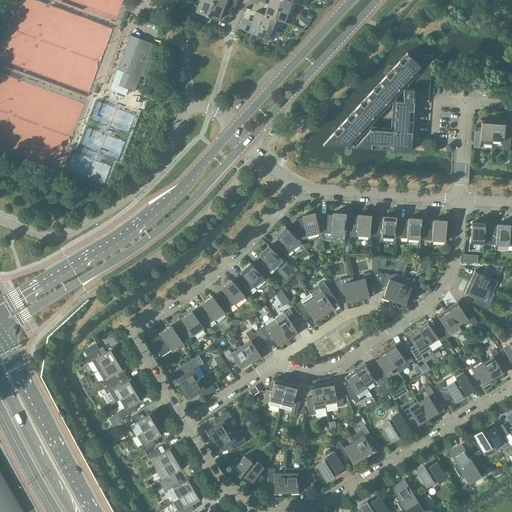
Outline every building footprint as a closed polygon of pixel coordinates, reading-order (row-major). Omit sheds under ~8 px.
[(172,0),(163,0),(154,25),(162,28),(172,0)] [(224,7),(205,0),(200,0),(198,6),(193,4),(189,16),(207,23),(210,17),(218,20),(220,18),(222,18),(225,10),(223,9),(224,7)] [(266,9),(264,14),(264,15),(277,19),(277,20),(279,21),(288,24),(292,13),(268,4),(258,0),(256,5),(266,9)] [(269,0),(268,4),(292,13),(296,3),(293,2),(288,0),(269,0)] [(254,16),(252,21),(252,22),(276,31),(279,21),(277,20),(277,19),(264,15),(264,14),(246,7),(244,12),(254,16)] [(252,22),(252,21),(242,18),(240,22),(250,26),(248,32),(272,41),(276,31),(252,22)] [(119,85),(134,91),(140,75),(146,78),(153,59),(147,57),(152,43),(130,35),(117,69),(124,72),(119,85)] [(323,145),(347,146),(408,80),(429,99),(428,99),(429,99),(432,54),(431,55),(408,53),(407,53),(323,145)] [(355,147),(411,151),(415,102),(414,101),(414,102),(413,102),(414,89),(404,88),(403,101),(396,101),(394,131),(371,129),(355,146),(355,147)] [(492,145),(492,140),(493,120),(481,120),(482,120),(481,132),(475,131),(474,148),(480,148),(480,144),(492,145)] [(493,120),(492,140),(504,141),(503,150),(509,150),(511,134),(504,133),(505,122),(506,122),(506,121),(493,120)] [(296,219),(287,228),(298,238),(320,233),(315,214),(315,213),(306,215),(307,217),(296,219)] [(333,215),(315,214),(320,233),(345,234),(346,216),(347,216),(346,216),(346,214),(333,213),(333,215)] [(350,235),(370,236),(371,218),(371,216),(358,215),(358,217),(351,216),(351,217),(352,217),(350,235)] [(371,218),(370,236),(395,238),(396,220),(397,220),(397,219),(396,219),(397,217),(383,216),(383,218),(371,218)] [(401,238),(420,240),(422,221),(422,219),(408,218),(408,220),(402,220),(401,238)] [(422,221),(420,240),(445,241),(447,221),(433,220),(433,222),(422,221)] [(472,222),(471,243),(490,244),(496,245),(497,226),(492,226),(485,225),(481,225),(481,223),(472,222)] [(497,226),(496,245),(509,246),(511,245),(511,227),(510,227),(506,227),(506,225),(497,224),(497,226)] [(281,235),(270,247),(271,247),(270,247),(283,260),(301,241),(298,238),(287,228),(286,227),(280,233),(281,235)] [(264,253),(252,264),(252,265),(264,278),(283,260),(270,247),(271,247),(270,247),(269,245),(262,252),(264,253)] [(242,274),(233,281),(234,281),(233,282),(245,296),(264,278),(252,265),(252,264),(252,265),(251,263),(241,272),(242,274)] [(475,270),(470,282),(488,290),(493,292),(498,282),(497,281),(499,275),(488,270),(485,276),(475,271),(475,270)] [(364,279),(354,281),(358,300),(371,297),(370,297),(367,286),(373,285),(370,272),(363,274),(364,279)] [(378,272),(377,282),(381,284),(381,285),(387,287),(383,297),(382,297),(382,298),(394,302),(402,278),(401,276),(399,275),(396,274),(393,274),(391,275),(385,273),(385,274),(378,272)] [(419,276),(417,282),(419,282),(427,285),(429,279),(421,276),(419,276)] [(358,300),(354,281),(353,277),(335,281),(338,293),(344,292),(347,303),(346,303),(358,300)] [(402,278),(394,302),(406,306),(406,305),(405,305),(409,294),(415,296),(419,284),(413,282),(411,280),(409,279),(406,278),(404,278),(402,278)] [(234,281),(233,281),(232,280),(225,286),(226,287),(218,294),(218,295),(218,294),(230,308),(245,296),(233,282),(234,281)] [(309,291),(310,293),(325,315),(336,308),(335,307),(334,308),(332,304),(336,301),(336,300),(324,281),(309,291)] [(470,282),(465,294),(466,293),(476,298),(474,303),(485,308),(489,310),(491,304),(491,303),(495,293),(493,292),(488,290),(470,282)] [(325,315),(310,293),(301,300),(301,301),(297,305),(304,315),(309,312),(315,321),(314,322),(325,315)] [(202,304),(203,306),(198,310),(209,324),(225,312),(214,298),(214,297),(214,298),(212,296),(202,304)] [(458,302),(447,309),(458,325),(462,322),(465,326),(470,323),(473,326),(478,323),(469,309),(464,312),(457,303),(458,302)] [(275,319),(289,339),(299,332),(298,332),(292,323),(297,320),(290,309),(285,312),(283,312),(276,317),(275,319)] [(458,325),(447,309),(436,316),(437,316),(438,316),(444,325),(439,328),(446,339),(451,336),(448,332),(458,325)] [(173,327),(183,342),(204,328),(194,313),(194,312),(193,313),(192,311),(185,316),(186,318),(173,327)] [(289,339),(275,319),(273,319),(266,323),(265,325),(260,329),(267,339),(272,336),(278,345),(277,346),(278,346),(289,339)] [(428,322),(428,321),(417,328),(428,345),(438,338),(441,342),(446,339),(439,328),(434,332),(428,322)] [(183,342),(173,327),(172,325),(164,330),(165,332),(151,341),(161,357),(183,342)] [(428,345),(417,328),(407,335),(407,336),(408,335),(414,345),(409,348),(418,362),(424,358),(422,355),(431,349),(428,345)] [(251,341),(241,347),(252,363),(263,356),(262,356),(261,356),(255,347),(260,344),(251,330),(246,333),(251,341)] [(413,361),(406,350),(401,354),(395,344),(395,343),(384,350),(395,367),(399,373),(400,373),(399,372),(409,365),(408,364),(413,361)] [(509,344),(503,348),(511,361),(511,360),(511,345),(511,346),(509,344)] [(92,361),(98,370),(119,358),(112,347),(112,348),(102,354),(99,349),(85,357),(88,363),(92,361)] [(252,363),(241,347),(231,353),(229,350),(224,353),(231,363),(236,360),(242,370),(241,370),(241,371),(252,363)] [(493,357),(483,363),(494,380),(505,373),(504,372),(503,373),(497,363),(503,360),(496,349),(491,353),(493,357)] [(381,367),(376,370),(383,381),(394,374),(391,370),(395,367),(384,350),(374,357),(374,358),(375,357),(381,367)] [(118,379),(115,374),(124,368),(125,369),(119,358),(98,370),(107,386),(118,379)] [(175,378),(182,389),(199,379),(204,376),(198,366),(197,366),(194,361),(183,368),(186,373),(176,379),(176,378),(175,378)] [(365,363),(355,370),(366,387),(375,380),(378,384),(383,381),(376,370),(371,373),(365,364),(366,364),(365,363)] [(494,380),(483,363),(473,369),(471,365),(466,368),(472,379),(477,376),(483,385),(482,386),(483,386),(494,380)] [(366,387),(355,370),(344,377),(344,378),(345,377),(351,387),(346,390),(356,404),(361,400),(359,398),(369,392),(366,387)] [(457,371),(455,372),(455,374),(456,376),(455,377),(456,377),(457,379),(454,381),(446,386),(443,381),(435,385),(446,402),(453,398),(456,403),(464,398),(463,395),(473,389),(463,372),(461,374),(459,372),(457,371)] [(106,393),(109,391),(115,401),(120,399),(137,389),(130,378),(130,379),(121,385),(118,379),(107,386),(103,388),(106,393)] [(199,379),(182,389),(188,400),(189,400),(188,399),(198,393),(201,398),(215,390),(212,385),(205,389),(199,379)] [(269,405),(280,408),(286,383),(274,379),(274,380),(275,380),(272,391),(266,390),(263,402),(269,403),(269,405)] [(322,384),(326,408),(344,405),(342,392),(336,393),(334,382),(335,382),(334,381),(322,384)] [(286,383),(280,408),(291,410),(291,413),(297,414),(301,398),(295,397),(298,386),(299,386),(286,383)] [(326,408),(322,384),(309,386),(309,387),(310,386),(312,397),(306,399),(309,415),(315,414),(315,410),(326,408)] [(419,402),(429,419),(440,412),(439,412),(433,403),(438,400),(429,385),(424,389),(428,396),(419,402)] [(249,391),(252,396),(259,392),(255,387),(249,391)] [(137,389),(120,399),(126,409),(118,413),(122,419),(136,410),(133,405),(143,399),(143,400),(144,400),(137,389)] [(419,425),(418,425),(418,426),(429,419),(419,402),(414,405),(412,401),(401,408),(407,418),(413,415),(419,425)] [(206,430),(213,441),(234,428),(228,418),(231,416),(228,411),(214,419),(217,425),(207,431),(207,430),(206,430)] [(392,419),(381,426),(391,442),(399,437),(398,435),(409,428),(398,411),(390,416),(392,419)] [(136,435),(157,423),(151,412),(150,412),(151,413),(141,419),(138,413),(127,420),(130,425),(128,426),(134,436),(136,435)] [(496,423),(501,420),(498,415),(493,418),(496,423)] [(164,434),(157,423),(136,435),(145,451),(156,444),(153,439),(163,433),(163,434),(164,434)] [(373,439),(365,425),(359,428),(361,431),(351,437),(354,442),(364,459),(375,452),(374,452),(368,442),(373,439)] [(474,436),(484,452),(494,446),(496,448),(504,443),(494,427),(483,433),(482,431),(474,436)] [(234,428),(213,441),(219,452),(220,452),(219,451),(229,445),(232,450),(246,442),(243,436),(240,438),(234,428)] [(364,459),(354,442),(344,448),(342,444),(336,447),(343,458),(348,455),(354,464),(353,465),(353,466),(364,459)] [(481,476),(479,473),(476,467),(478,465),(479,465),(474,456),(473,456),(470,458),(462,445),(461,446),(462,446),(451,453),(451,452),(450,453),(458,465),(454,467),(455,468),(460,476),(459,476),(460,477),(463,475),(469,484),(481,476)] [(158,448),(148,454),(157,469),(161,467),(178,457),(171,446),(171,447),(161,453),(158,448)] [(328,450),(326,451),(325,453),(327,455),(326,456),(327,459),(317,465),(327,482),(335,477),(333,474),(344,468),(334,451),(331,453),(330,451),(328,450)] [(240,477),(242,475),(252,483),(264,467),(257,461),(255,464),(245,456),(233,472),(240,477)] [(167,477),(159,481),(162,487),(177,478),(174,473),(183,467),(184,468),(178,457),(161,467),(167,477)] [(416,471),(426,487),(437,481),(439,483),(447,478),(437,462),(426,468),(424,466),(416,471)] [(286,468),(286,473),(286,493),(299,493),(299,492),(298,492),(298,481),(304,481),(304,468),(286,468)] [(286,493),(286,473),(275,473),(275,469),(268,469),(268,481),(274,481),(275,493),(274,493),(286,493)] [(0,511),(23,511),(0,471),(0,511)] [(177,478),(162,487),(165,492),(168,491),(174,501),(196,488),(189,477),(189,478),(180,484),(177,478)] [(400,500),(397,502),(397,503),(398,503),(403,511),(402,511),(406,510),(407,511),(423,511),(424,511),(418,502),(421,500),(422,500),(416,491),(413,493),(405,480),(404,481),(405,481),(394,488),(393,487),(392,487),(400,500)] [(196,488),(174,501),(179,506),(181,510),(177,511),(189,511),(195,509),(192,504),(201,498),(202,499),(203,499),(196,488)] [(423,498),(428,506),(430,510),(436,507),(429,495),(423,498)] [(367,500),(359,505),(362,511),(388,511),(379,496),(369,503),(367,500)]
